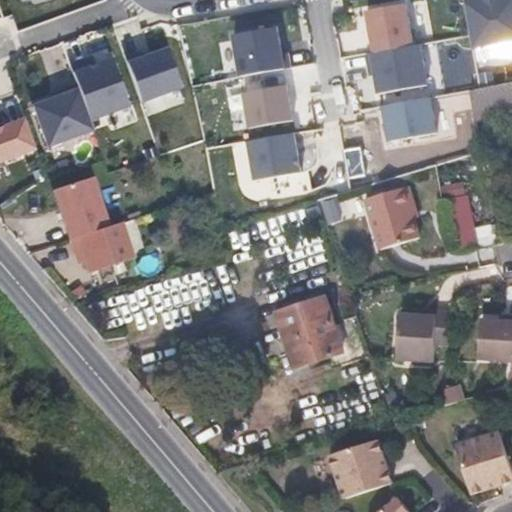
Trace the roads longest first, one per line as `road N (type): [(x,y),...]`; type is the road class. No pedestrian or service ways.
road 1 (secondary): [(213,511),(0,261)]
road 2 (residential): [(0,54),(132,0)]
road 3 (residential): [(338,123),(317,0)]
